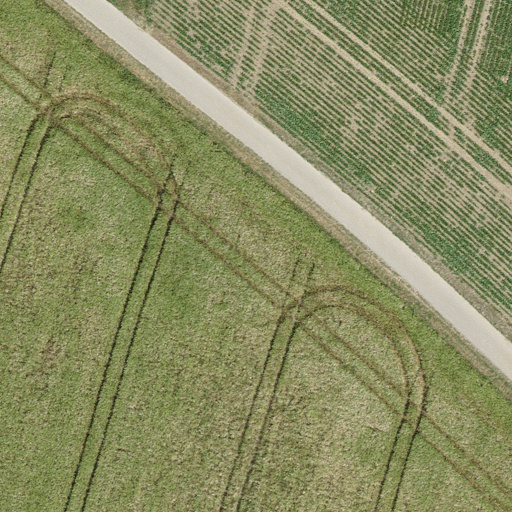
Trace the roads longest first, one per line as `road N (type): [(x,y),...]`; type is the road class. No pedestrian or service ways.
road 1 (track): [(84,0),(511,361)]
road 2 (track): [(494,345),(511,199)]
